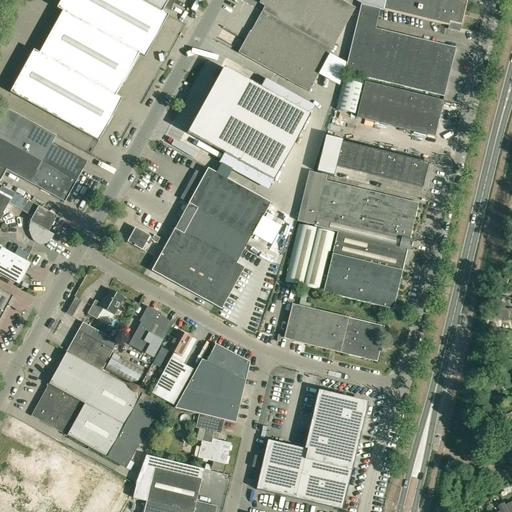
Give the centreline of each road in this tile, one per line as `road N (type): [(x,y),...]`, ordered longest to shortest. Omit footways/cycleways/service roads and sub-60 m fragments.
road 1 (secondary): [(406,511),(511,78)]
road 2 (unclassified): [(395,385),(409,355),(495,0)]
road 3 (unclassified): [(80,250),(218,0)]
road 4 (unclassified): [(268,351),(80,250)]
road 5 (unclassified): [(0,396),(80,250)]
road 6 (unclassified): [(268,351),(232,503)]
road 7 (unclassified): [(395,385),(268,351)]
road 8 (unclassified): [(364,511),(395,385)]
